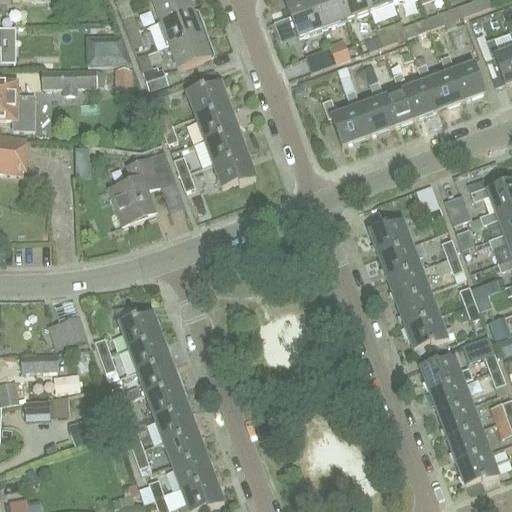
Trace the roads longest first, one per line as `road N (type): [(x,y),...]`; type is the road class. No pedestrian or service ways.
road 1 (residential): [(423,511),(423,491),(318,205)]
road 2 (residential): [(269,511),(174,258)]
road 3 (residential): [(318,205),(238,0)]
road 4 (residential): [(318,205),(511,131)]
road 5 (residential): [(0,286),(96,279),(174,258)]
road 6 (residential): [(174,258),(318,205)]
